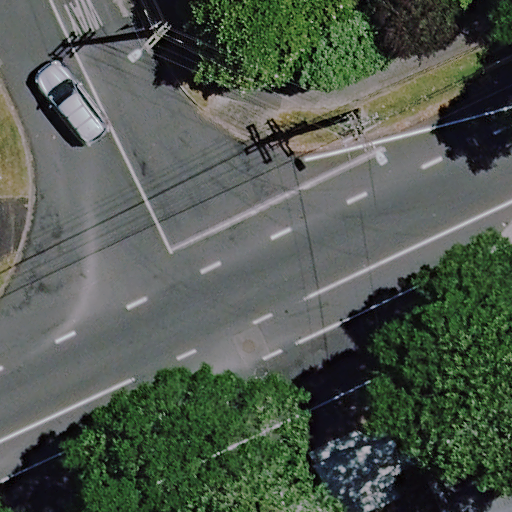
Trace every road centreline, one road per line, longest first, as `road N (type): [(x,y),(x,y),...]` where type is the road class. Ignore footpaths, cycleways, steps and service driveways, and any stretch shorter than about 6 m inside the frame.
road 1 (residential): [(220,355),(50,0)]
road 2 (tertiary): [(511,220),(220,355)]
road 3 (tertiary): [(220,355),(0,459)]
